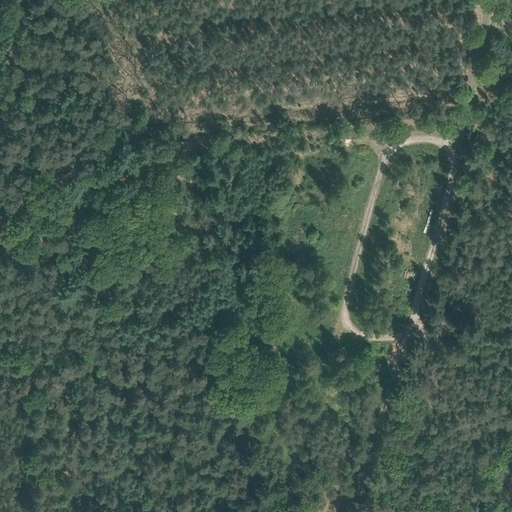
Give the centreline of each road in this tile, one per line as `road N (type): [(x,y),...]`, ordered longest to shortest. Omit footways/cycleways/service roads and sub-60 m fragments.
road 1 (track): [(456,165),(347,511)]
road 2 (track): [(406,334),(384,338),(347,328),(342,318),(383,160),(400,140),(440,140),(453,145),(456,165)]
road 3 (track): [(453,145),(494,0)]
